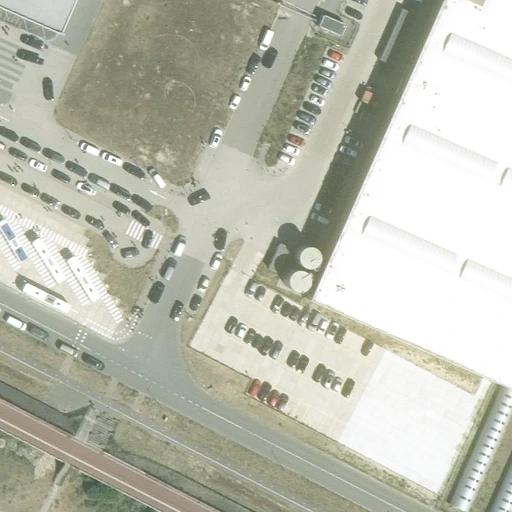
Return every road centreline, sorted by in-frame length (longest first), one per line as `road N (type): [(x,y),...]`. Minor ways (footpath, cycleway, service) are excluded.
road 1 (unclassified): [(224,178),(292,207),(384,0)]
road 2 (unclassified): [(137,374),(400,511)]
road 3 (unclassified): [(205,218),(0,116)]
road 4 (unclassified): [(293,19),(224,178)]
road 5 (unclassified): [(205,218),(137,374)]
road 6 (unclassified): [(0,302),(137,374)]
